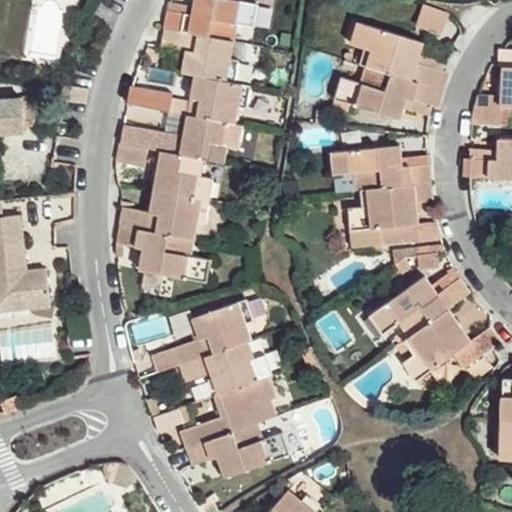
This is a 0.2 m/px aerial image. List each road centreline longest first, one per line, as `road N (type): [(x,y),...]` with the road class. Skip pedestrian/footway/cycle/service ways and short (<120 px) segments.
road 1 (residential): [(117,402),(99,285),(94,150),(112,66),(143,0)]
road 2 (residential): [(511,23),(475,68),(456,201),(475,259),(511,317)]
road 3 (residential): [(117,402),(0,457)]
road 4 (residential): [(181,511),(117,402)]
